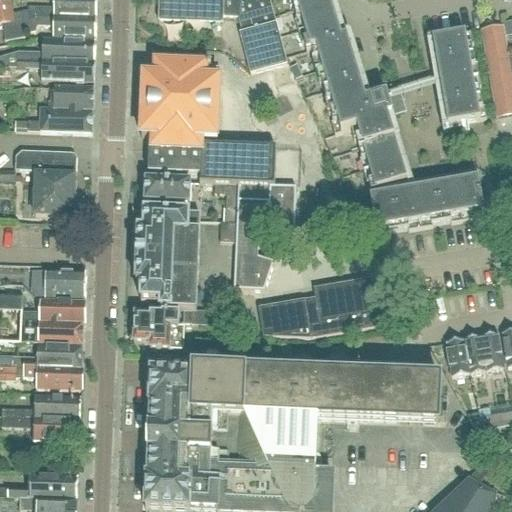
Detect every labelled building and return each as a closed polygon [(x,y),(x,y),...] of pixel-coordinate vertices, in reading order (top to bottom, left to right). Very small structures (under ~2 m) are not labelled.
[(96,24),(97,2),(54,0),(54,12),(28,11),(28,15),(19,17),(21,23),(21,25),(33,23),(34,20),(96,24)] [(159,0),(158,25),(222,28),(223,20),(239,21),(243,37),(239,38),(250,79),(287,69),(268,0),(159,0)] [(396,132),(392,120),(398,118),(404,117),(399,102),(398,99),(387,103),(386,100),(371,104),(367,94),(362,95),(357,76),(362,75),(355,53),(350,54),(347,42),(342,44),(339,36),(344,35),(338,13),(333,14),(328,0),(287,0),(290,7),(292,6),(297,24),(295,24),(303,48),(305,47),(308,57),(313,55),(315,64),(313,64),(320,88),(322,88),(327,105),(325,106),(329,119),(331,118),(333,126),(331,126),(335,139),(351,134),(354,145),(356,144),(361,162),(359,163),(366,186),(368,186),(371,196),(407,185),(404,174),(409,173),(402,151),(397,153),(391,134),(396,132)] [(0,28),(13,25),(9,6),(0,7),(0,28)] [(0,28),(4,45),(26,42),(23,31),(35,28),(53,29),(52,42),(95,44),(96,24),(34,20),(33,23),(21,25),(21,23),(13,25),(0,28)] [(511,25),(502,27),(505,39),(511,37),(511,25)] [(511,77),(503,31),(481,35),(490,80),(511,77)] [(445,121),(440,122),(443,136),(462,133),(461,128),(486,123),(484,110),(482,111),(479,93),(480,92),(476,68),(474,68),(471,50),(473,50),(471,37),(432,44),(438,78),(433,79),(436,97),(441,96),(445,121)] [(94,67),(95,47),(42,45),(41,58),(17,57),(3,61),(3,72),(17,73),(17,63),(94,67)] [(94,67),(17,63),(17,73),(17,75),(25,75),(25,73),(41,74),(40,86),(93,88),(94,67)] [(288,213),(269,212),(270,191),(274,191),(276,152),(202,150),(202,145),(217,145),(219,85),(218,85),(219,72),(155,69),(155,82),(143,82),(141,142),(152,143),(152,154),(149,154),(145,186),(190,188),(199,189),(214,189),(237,190),(237,206),(236,214),(236,228),(235,247),(236,247),(235,289),(248,289),(248,243),(288,244),(288,213)] [(497,121),(511,118),(511,83),(511,77),(490,80),(497,121)] [(92,139),(93,94),(54,93),(53,120),(44,119),(44,129),(14,128),(13,136),(31,137),(49,137),(92,139)] [(36,177),(36,181),(74,182),(74,178),(76,178),(76,164),(76,162),(75,160),(73,159),(71,158),(21,156),(15,162),(14,176),(36,177)] [(0,175),(0,185),(14,186),(14,176),(0,175)] [(446,183),(447,188),(422,193),(421,188),(414,189),(404,191),(405,196),(380,200),(379,195),(369,197),(377,241),(390,239),(389,237),(408,233),(408,235),(432,231),(432,229),(450,226),(451,228),(475,224),(475,222),(485,220),(478,183),(465,186),(464,180),(446,183)] [(36,181),(35,195),(33,195),(33,206),(35,206),(34,221),(72,222),(74,182),(36,181)] [(145,208),(189,210),(190,188),(145,186),(145,208)] [(214,198),(226,199),(225,214),(236,214),(237,206),(237,190),(214,189),(214,198)] [(158,316),(184,317),(192,317),(195,317),(199,237),(188,237),(189,219),(144,217),(143,235),(138,235),(136,288),(141,288),(140,306),(158,306),(158,316)] [(220,227),(219,246),(235,247),(236,228),(223,227),(220,227)] [(44,303),(85,305),(86,278),(45,276),(44,303)] [(263,341),(309,343),(380,331),(372,283),(313,293),(316,307),(305,309),(304,304),(258,312),(263,341)] [(82,352),(83,330),(21,327),(22,317),(22,304),(0,303),(0,348),(20,350),(20,348),(37,349),(37,350),(82,352)] [(84,330),(85,308),(39,306),(39,318),(22,317),(21,327),(83,330),(84,330)] [(183,318),(183,328),(191,329),(192,318),(183,318)] [(179,321),(135,319),(134,333),(130,335),(130,343),(133,345),(133,348),(150,349),(149,354),(170,355),(170,354),(181,355),(183,334),(178,333),(179,321)] [(511,337),(501,339),(506,373),(511,372),(511,337)] [(498,340),(479,343),(485,377),(503,374),(498,340)] [(479,343),(463,345),(469,379),(485,377),(479,343)] [(463,345),(445,348),(451,382),(469,379),(463,345)] [(82,352),(37,350),(36,373),(81,374),(82,352)] [(229,363),(248,363),(248,351),(231,350),(229,363)] [(0,387),(17,387),(18,363),(0,362),(0,387)] [(82,375),(81,374),(36,373),(35,395),(81,396),(82,375)] [(147,457),(149,457),(148,482),(147,482),(145,511),(330,511),(332,481),(316,480),(318,426),(437,431),(445,431),(445,421),(438,420),(439,387),(243,378),(193,376),(193,379),(151,378),(149,409),(151,409),(150,434),(148,434),(147,446),(147,457)] [(1,423),(80,426),(81,404),(34,402),(34,415),(1,414),(1,423)] [(511,419),(511,418),(493,421),(495,432),(511,429),(511,419)] [(493,421),(479,423),(481,435),(495,432),(493,421)] [(79,447),(80,426),(0,423),(0,432),(33,432),(33,446),(79,447)] [(479,423),(469,425),(476,435),(481,435),(479,423)] [(498,471),(511,467),(511,452),(494,458),(498,471)] [(77,504),(78,483),(29,482),(28,493),(39,493),(38,504),(77,504)] [(491,511),(493,505),(494,499),(468,483),(441,511),(491,511)]
